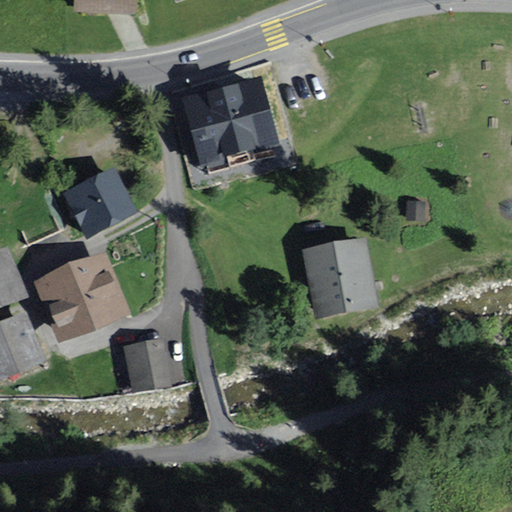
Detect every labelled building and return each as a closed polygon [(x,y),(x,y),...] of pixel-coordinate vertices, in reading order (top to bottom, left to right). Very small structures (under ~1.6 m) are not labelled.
[(138,0),(76,0),(76,13),(137,16),(138,0)] [(284,147),(263,79),(185,103),(206,171),(284,147)] [(141,218),(117,171),(67,196),(90,243),(141,218)] [(376,310),(363,241),(304,251),(317,320),(376,310)] [(8,251),(0,254),(0,311),(29,300),(8,251)] [(126,312),(104,257),(40,283),(63,338),(126,312)] [(0,383),(48,362),(26,315),(0,327),(0,383)] [(161,341),(127,347),(135,389),(169,382),(161,341)]
